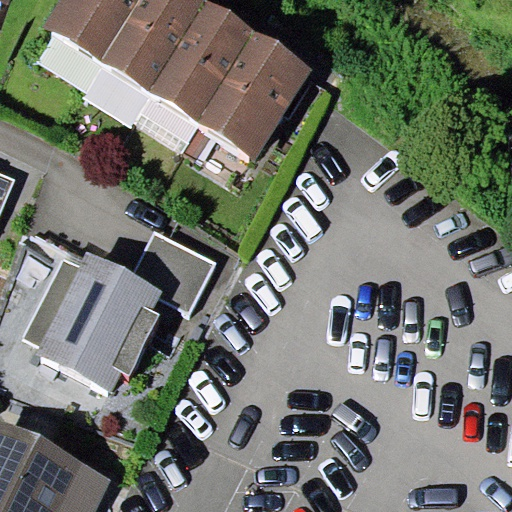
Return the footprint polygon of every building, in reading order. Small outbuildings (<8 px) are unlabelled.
[(59,0),(45,24),(100,59),(138,0),(59,0)] [(207,0),(138,0),(100,59),(150,91),(207,0)] [(256,29),(209,0),(207,0),(150,91),(199,120),(256,29)] [(313,65),(256,29),(199,120),(256,156),(313,65)] [(0,215),(15,179),(0,172),(0,215)] [(156,231),(134,275),(164,290),(160,297),(189,313),(217,262),(156,231)] [(134,275),(87,251),(79,267),(40,345),(36,354),(114,392),(124,372),(130,375),(160,315),(153,311),(160,297),(164,290),(134,275)] [(40,345),(79,267),(64,260),(24,337),(40,345)] [(0,419),(0,511),(95,511),(112,479),(0,420),(0,419)]
